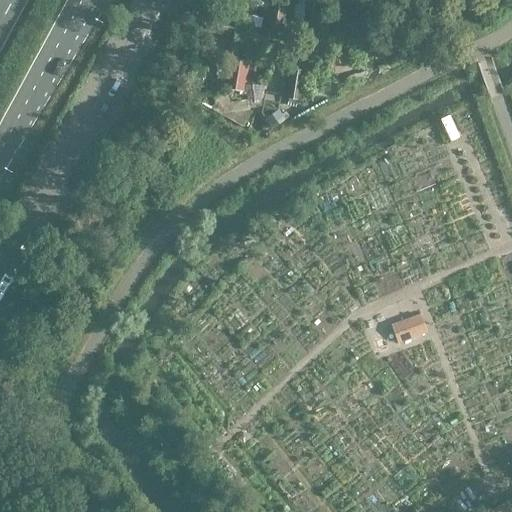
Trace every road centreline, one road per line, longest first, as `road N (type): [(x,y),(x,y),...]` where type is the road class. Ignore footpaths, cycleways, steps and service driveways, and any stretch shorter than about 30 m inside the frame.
road 1 (tertiary): [(0,262),(146,0)]
road 2 (primary): [(0,146),(81,0)]
